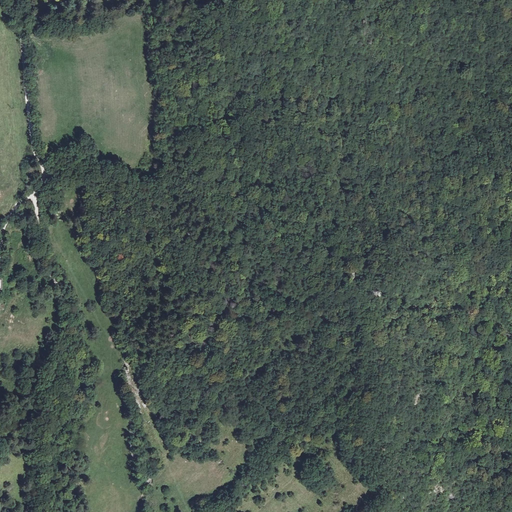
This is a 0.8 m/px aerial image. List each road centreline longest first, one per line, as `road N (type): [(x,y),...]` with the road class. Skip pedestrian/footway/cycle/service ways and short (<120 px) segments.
road 1 (track): [(34,194),(41,252),(66,304),(48,397),(47,511)]
road 2 (track): [(18,0),(30,124),(44,174),(34,194)]
